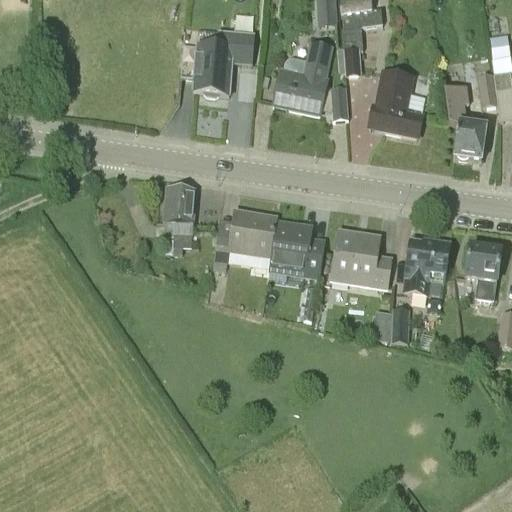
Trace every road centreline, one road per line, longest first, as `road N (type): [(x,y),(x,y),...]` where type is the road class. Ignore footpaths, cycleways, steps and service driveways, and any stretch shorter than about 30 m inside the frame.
road 1 (tertiary): [(511,212),(0,137)]
road 2 (track): [(122,155),(0,219)]
